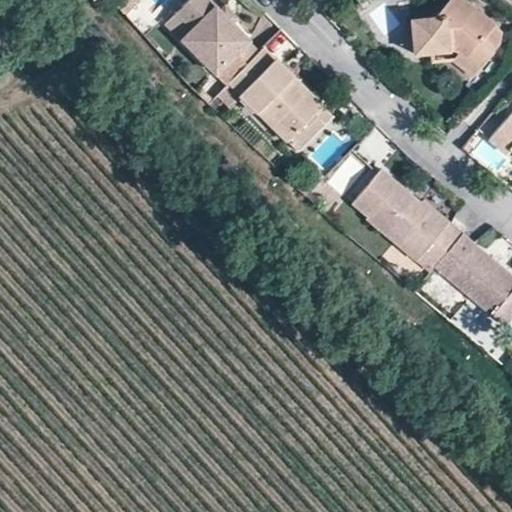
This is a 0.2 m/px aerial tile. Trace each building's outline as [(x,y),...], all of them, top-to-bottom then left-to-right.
[(139,0),(138,0),(118,0),(115,3),(125,14),(139,0)] [(227,82),(247,62),(239,54),(250,41),(207,0),(186,0),(177,10),(193,26),(181,37),(227,82)] [(408,21),(413,55),(431,52),(456,49),(478,67),(492,50),(479,40),(492,26),(462,0),(447,0),(432,18),(408,21)] [(193,26),(177,10),(165,21),(181,37),(193,26)] [(492,26),(479,40),(492,50),(498,43),(499,32),(492,26)] [(247,62),(259,50),(250,41),(239,54),(247,62)] [(279,67),(261,48),(259,50),(247,62),(227,82),(285,140),(319,106),(285,73),(275,82),(270,76),(279,67)] [(469,75),(478,67),(456,49),(431,52),(433,63),(452,62),(469,75)] [(275,82),(285,73),(279,67),(270,76),(275,82)] [(328,115),(319,106),(285,140),(294,149),(328,115)] [(511,112),(490,139),(508,154),(511,150),(511,151),(511,112)] [(422,199),(420,202),(417,206),(409,199),(412,196),(381,170),(353,204),(369,217),(366,221),(398,248),(405,239),(421,253),(415,262),(428,273),(434,265),(462,231),(422,199)] [(420,202),(412,196),(409,199),(417,206),(420,202)] [(511,273),(462,231),(434,265),(491,313),(511,286),(511,273)] [(405,239),(398,248),(415,262),(421,253),(405,239)] [(511,316),(511,286),(491,313),(506,325),(511,316)] [(466,309),(455,318),(480,348),(490,340),(466,309)] [(511,372),(511,353),(502,364),(511,372)]
